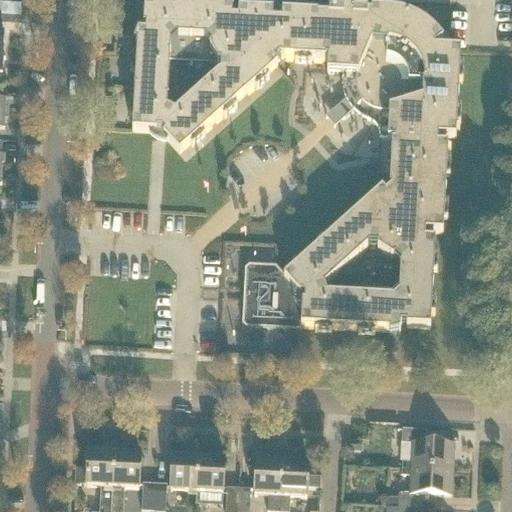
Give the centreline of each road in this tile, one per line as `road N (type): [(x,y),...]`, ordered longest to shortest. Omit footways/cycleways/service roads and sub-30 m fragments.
road 1 (residential): [(511,413),(43,387)]
road 2 (residential): [(43,387),(63,0)]
road 3 (residential): [(37,511),(43,387)]
